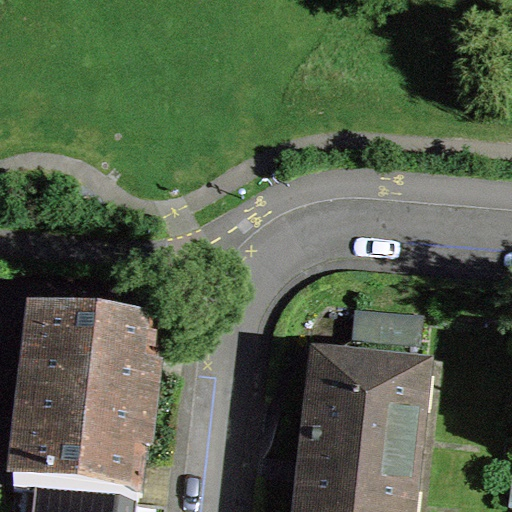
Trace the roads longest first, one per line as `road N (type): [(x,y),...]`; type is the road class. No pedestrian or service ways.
road 1 (residential): [(253,273),(303,230),(348,217),(511,231)]
road 2 (residential): [(253,273),(228,316),(209,511)]
